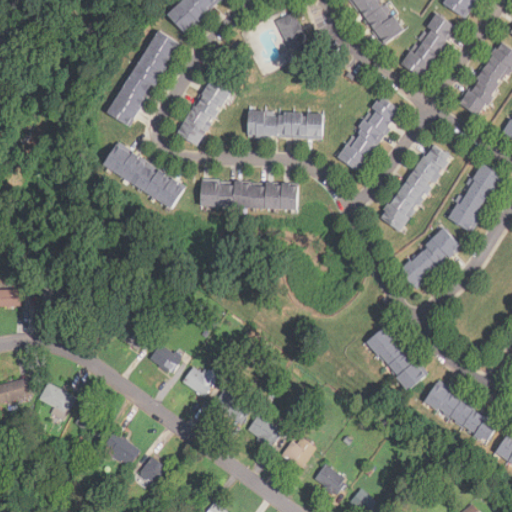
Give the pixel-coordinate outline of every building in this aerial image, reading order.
[(221,0),(184,0),(169,14),(187,33),(221,0)] [(350,0),(383,46),(405,30),(383,0),(350,0)] [(479,0),(449,0),(446,5),(468,18),(479,0)] [(293,55),(311,46),(294,12),(275,20),(293,55)] [(458,27),(437,13),(403,64),(424,78),(458,27)] [(110,114),(132,127),(181,43),(159,29),(110,114)] [(461,104),(482,117),(511,67),(511,47),(500,41),(461,104)] [(232,91),(212,79),(178,133),(199,145),(232,91)] [(363,171),(400,108),(379,95),(341,158),(363,171)] [(323,139),(324,113),(249,111),(248,137),(323,139)] [(511,115),(502,131),(511,137),(511,115)] [(104,166),(174,208),(187,186),(118,143),(104,166)] [(382,217),(401,230),(452,156),(433,143),(382,217)] [(451,218),(471,230),(504,176),(484,163),(451,218)] [(202,180),(202,207),(299,209),(299,182),(202,180)] [(462,246),(445,227),(400,269),(417,288),(462,246)] [(46,288),(43,305),(67,309),(70,293),(46,288)] [(0,306),(21,306),(21,289),(0,289),(0,306)] [(150,334),(127,319),(116,336),(139,351),(150,334)] [(428,375),(386,326),(367,342),(409,391),(428,375)] [(150,359),(171,373),(182,358),(162,343),(150,359)] [(208,399),(222,379),(213,373),(211,376),(195,364),(183,381),(208,399)] [(0,384),(0,403),(33,396),(29,378),(0,384)] [(52,413),(64,420),(76,397),(49,382),(40,399),(56,407),(52,413)] [(489,441),(500,422),(435,385),(424,404),(489,441)] [(252,410),(225,389),(214,404),(240,424),(252,410)] [(74,424),(95,440),(107,423),(87,408),(74,424)] [(270,448),(282,432),(259,415),(247,431),(270,448)] [(104,445),(129,465),(141,451),(116,431),(104,445)] [(495,454),(511,464),(511,433),(509,432),(495,454)] [(317,448),(299,435),(283,457),(301,470),(317,448)] [(140,474),(155,483),(166,466),(151,456),(140,474)] [(348,480),(326,464),(315,480),(337,495),(348,480)] [(361,488),(347,503),(357,511),(384,511),(386,510),(361,488)] [(228,511),(215,503),(208,511),(228,511)] [(480,511),(473,503),(462,511),(480,511)]
